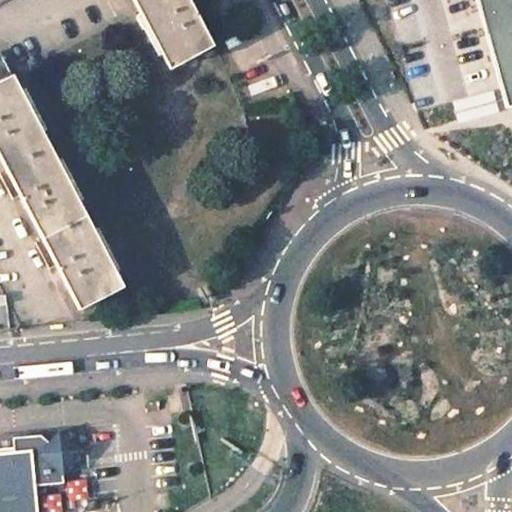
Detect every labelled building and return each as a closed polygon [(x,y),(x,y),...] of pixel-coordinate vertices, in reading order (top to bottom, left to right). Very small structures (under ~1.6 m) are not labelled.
[(211,47),(186,0),(131,0),(149,33),(168,69),(211,47)] [(511,0),(475,0),(500,85),(506,106),(511,104),(511,0)] [(27,109),(0,57),(0,160),(78,309),(121,287),(104,256),(61,174),(27,109)] [(12,434),(13,447),(31,446),(35,481),(63,477),(62,469),(81,445),(57,427),(48,437),(40,430),(12,434)] [(0,511),(37,511),(37,507),(35,481),(31,446),(13,447),(0,448),(0,511)]
